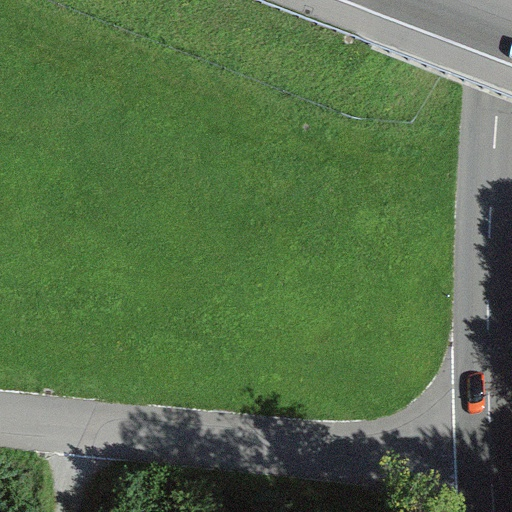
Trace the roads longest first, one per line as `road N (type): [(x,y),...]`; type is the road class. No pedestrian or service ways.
road 1 (track): [(497,458),(0,419)]
road 2 (tertiary): [(501,511),(492,348),(500,97)]
